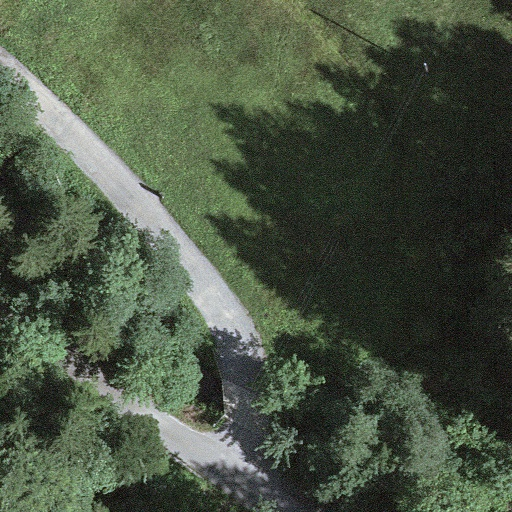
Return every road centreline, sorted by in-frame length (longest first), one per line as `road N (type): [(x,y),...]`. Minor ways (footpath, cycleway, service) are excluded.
road 1 (track): [(235,467),(246,430),(228,319),(118,179),(0,75)]
road 2 (unclassified): [(0,299),(124,399),(235,467),(281,511)]
